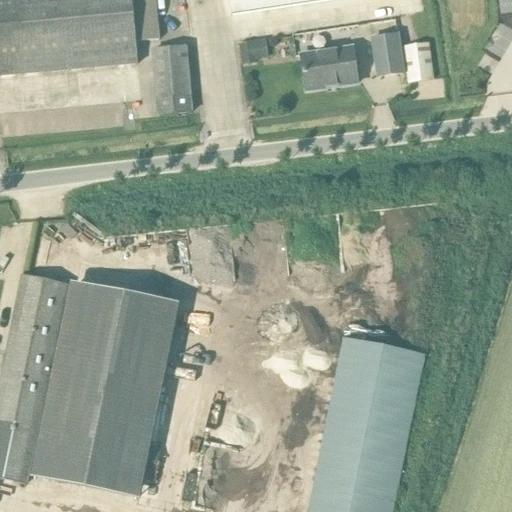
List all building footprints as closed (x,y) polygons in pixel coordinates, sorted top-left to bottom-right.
[(0,0),(0,77),(137,65),(135,42),(159,40),(155,0),(0,0)] [(228,0),(231,16),(334,0),(228,0)] [(371,36),(399,33),(398,21),(370,24),(371,36)] [(370,39),(377,79),(405,75),(399,34),(370,39)] [(268,39),(241,43),(243,63),(270,59),(268,39)] [(428,44),(402,47),(407,84),(434,80),(428,44)] [(187,47),(151,50),(156,117),(192,113),(187,47)] [(305,92),(357,84),(352,48),(300,56),(305,92)] [(68,286),(20,275),(0,374),(0,480),(27,485),(68,286)] [(139,496),(178,307),(178,306),(70,284),(30,478),(138,501),(139,496)] [(393,511),(425,356),(342,339),(306,511),(393,511)]
